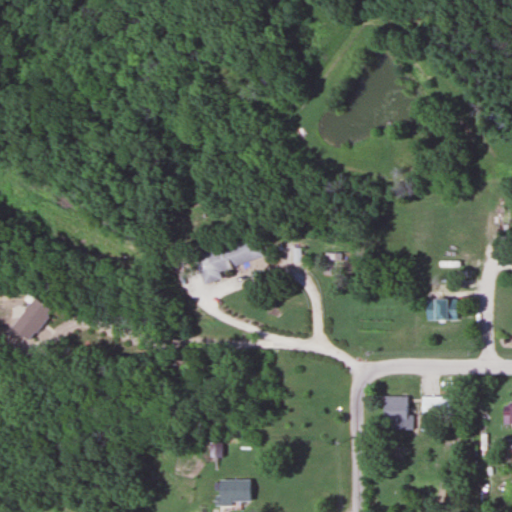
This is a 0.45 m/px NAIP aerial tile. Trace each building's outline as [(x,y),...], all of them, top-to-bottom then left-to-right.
[(199,280),(264,260),(256,236),(191,256),(199,280)] [(49,315),(33,299),(7,325),(24,341),(49,315)] [(424,322),(458,322),(458,300),(424,300),(424,322)] [(380,421),(388,421),(388,432),(409,432),(409,398),(380,398),(380,421)] [(420,416),(439,416),(439,398),(420,398),(420,416)] [(511,425),(511,403),(501,403),(501,426),(511,425)] [(248,479),(214,479),(214,505),(248,505),(248,479)]
